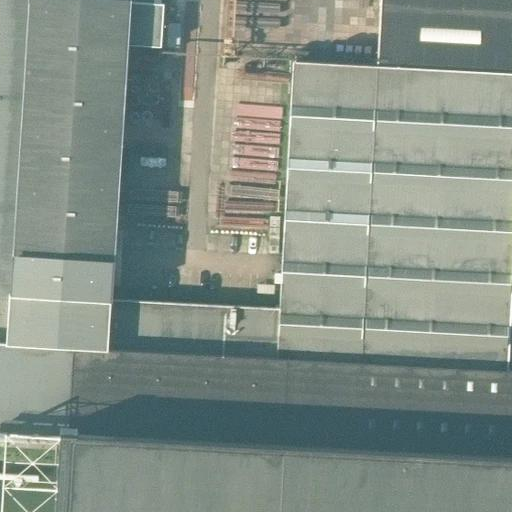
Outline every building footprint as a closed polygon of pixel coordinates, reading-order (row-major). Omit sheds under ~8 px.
[(0,0),(0,349),(106,359),(109,304),(125,44),(160,47),(163,4),(106,0),(0,0)] [(511,0),(380,0),(377,66),(511,73),(511,0)] [(167,23),(166,47),(178,47),(179,24),(167,23)] [(278,312),(275,367),(511,379),(511,360),(511,73),(377,66),(292,61),(278,312)] [(278,312),(109,304),(106,359),(275,367),(278,312)] [(511,511),(511,360),(511,379),(275,367),(106,359),(0,349),(0,433),(67,437),(62,511),(511,511)]
